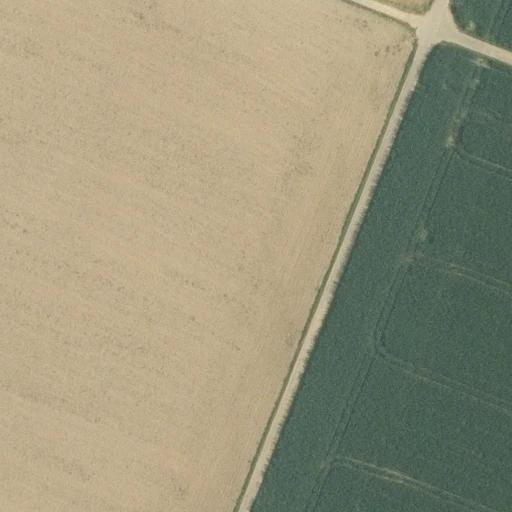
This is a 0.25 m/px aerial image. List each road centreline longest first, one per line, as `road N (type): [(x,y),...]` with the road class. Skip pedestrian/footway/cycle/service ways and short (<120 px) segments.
road 1 (track): [(442,0),(243,511)]
road 2 (track): [(353,0),(511,63)]
